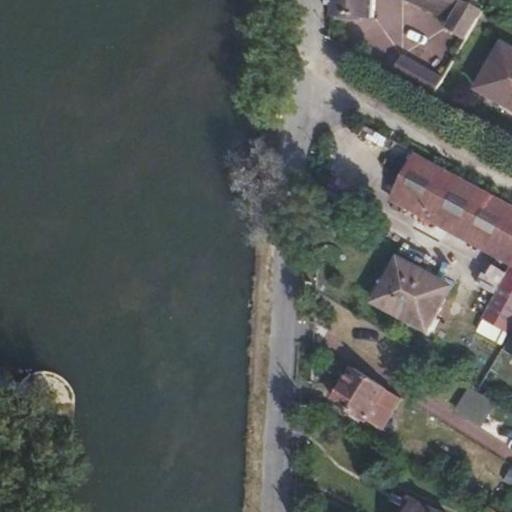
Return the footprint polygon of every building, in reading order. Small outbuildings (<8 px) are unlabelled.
[(330,0),(330,16),(375,19),(375,0),(330,0)] [(463,2),(459,0),(406,0),(450,21),(446,29),(468,40),(483,12),(463,2)] [(511,47),(503,42),(476,89),(511,109),(511,47)] [(446,75),(404,53),(393,73),(434,96),(446,75)] [(511,262),(511,266),(497,294),(511,302),(511,205),(418,154),(392,198),(511,262)] [(400,258),(376,302),(427,330),(451,287),(400,258)] [(511,333),(511,302),(497,294),(478,331),(505,345),(511,333)] [(404,399),(353,367),(332,402),(368,424),(369,422),(379,428),(389,411),(395,414),(404,399)] [(472,385),(456,411),(482,428),(498,402),(472,385)] [(430,511),(433,511),(434,510),(410,498),(402,511),(408,511),(413,503),(430,511)] [(438,511),(434,510),(433,511),(430,511),(413,503),(408,511),(438,511)]
